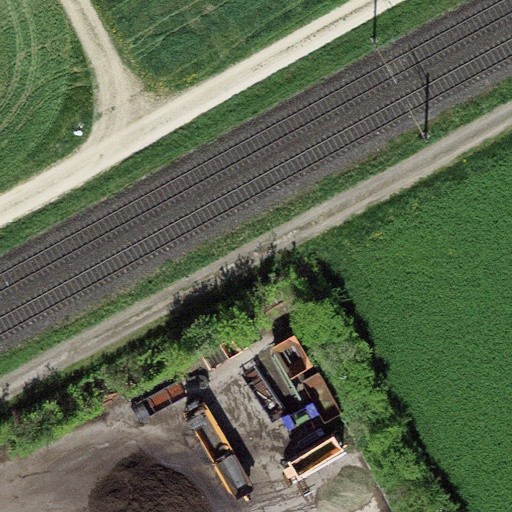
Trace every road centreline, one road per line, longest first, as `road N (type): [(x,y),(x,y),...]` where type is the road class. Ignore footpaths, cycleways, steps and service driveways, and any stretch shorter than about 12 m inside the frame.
road 1 (track): [(511,113),(0,391)]
road 2 (track): [(0,206),(379,0)]
road 3 (track): [(74,0),(144,128)]
